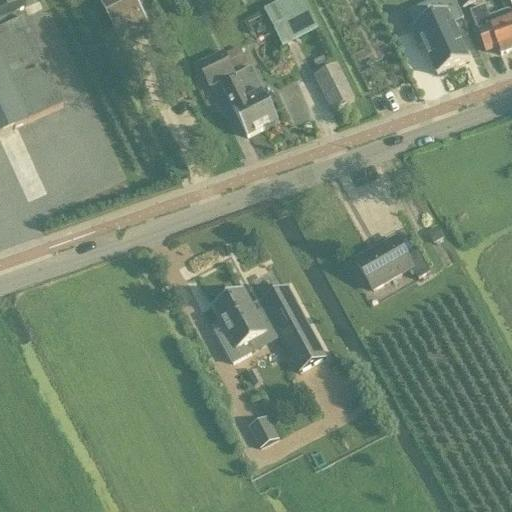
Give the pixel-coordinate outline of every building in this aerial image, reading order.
[(0,0),(0,137),(61,110),(17,13),(41,3),(39,0),(0,0)] [(136,0),(107,0),(101,3),(100,3),(121,45),(122,45),(151,30),(136,0)] [(283,51),(319,33),(302,0),(290,0),(264,13),(283,51)] [(415,28),(409,31),(419,51),(424,49),(437,78),(470,63),(453,27),(463,22),(453,0),(441,0),(433,4),(439,17),(415,28)] [(458,0),(463,10),(475,4),(472,0),(458,0)] [(511,53),(511,25),(508,13),(495,18),(491,7),(471,15),(481,42),(496,36),(503,56),(511,53)] [(232,71),(245,64),(237,49),(225,55),(232,71)] [(221,85),(224,91),(223,91),(246,140),(278,125),(251,70),(235,78),(232,71),(225,55),(224,54),(198,67),(209,91),(221,85)] [(323,60),(314,65),(320,75),(329,71),(323,60)] [(333,115),(354,104),(337,68),(315,79),(333,115)] [(437,230),(428,236),(434,246),(443,241),(437,230)] [(396,241),(356,264),(371,292),(410,270),(417,282),(430,275),(418,253),(407,260),(396,241)] [(243,293),(213,309),(222,326),(213,331),(233,367),(251,357),(246,348),(276,332),(299,376),(326,361),(287,291),(261,305),(264,311),(255,316),(243,293)] [(261,452),(279,442),(267,421),(249,430),(261,452)]
